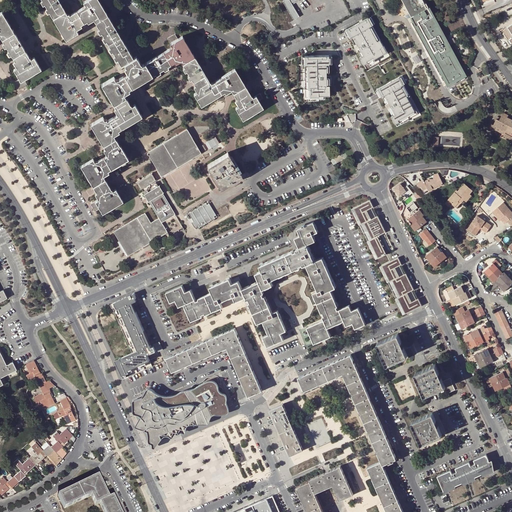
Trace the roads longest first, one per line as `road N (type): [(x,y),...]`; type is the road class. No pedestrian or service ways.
road 1 (residential): [(370,168),(353,135),(294,127),(257,64),(231,41),(186,18),(139,14),(125,0)]
road 2 (residential): [(5,131),(75,240),(96,232),(56,156),(22,116)]
road 3 (tertiary): [(301,210),(68,309)]
road 4 (residential): [(247,406),(267,397),(285,373),(435,308)]
road 5 (residential): [(435,308),(511,467)]
road 6 (secondary): [(68,309),(138,455)]
road 7 (residential): [(201,511),(277,477),(247,406)]
road 8 (residential): [(247,406),(224,363),(171,388),(147,378),(131,384)]
road 9 (secondary): [(0,182),(68,309)]
road 10 (residential): [(73,453),(83,416),(26,327)]
